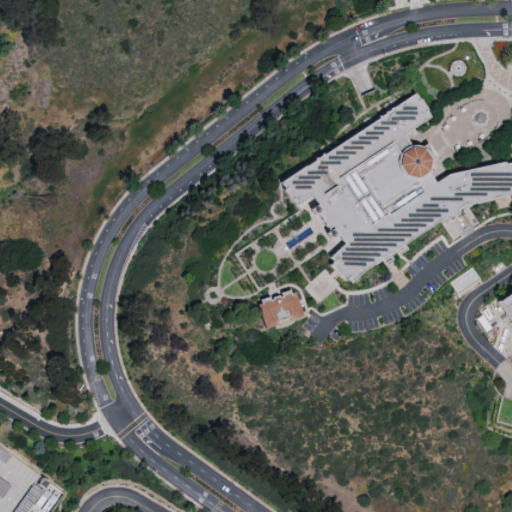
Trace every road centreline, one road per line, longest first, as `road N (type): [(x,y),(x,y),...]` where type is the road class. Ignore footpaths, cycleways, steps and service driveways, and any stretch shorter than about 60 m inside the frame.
road 1 (residential): [(255,511),(171,452),(125,395),(107,313),(130,237),(336,65),(427,36),(511,29)]
road 2 (residential): [(347,41),(300,66),(111,224),(85,311),(94,377),(115,420)]
road 3 (residential): [(510,381),(479,348),(467,320),(511,275)]
road 4 (residential): [(115,420),(157,469),(217,511)]
road 5 (residential): [(511,11),(384,28)]
